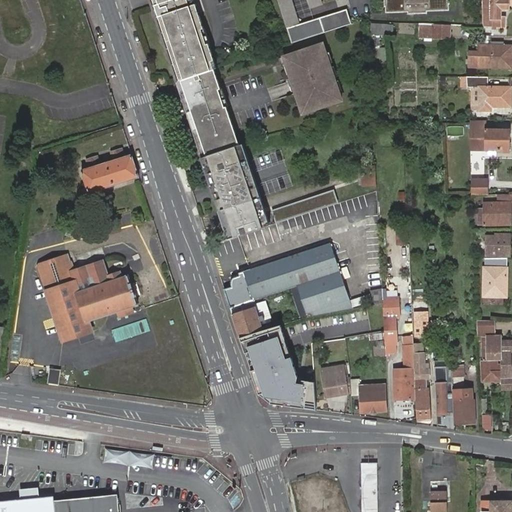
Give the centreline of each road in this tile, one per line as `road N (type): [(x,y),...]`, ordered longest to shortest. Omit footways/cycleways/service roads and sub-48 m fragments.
road 1 (primary): [(106,0),(198,277)]
road 2 (tertiary): [(0,406),(239,441)]
road 3 (tertiary): [(233,419),(0,387)]
road 4 (tertiary): [(425,436),(255,419)]
road 5 (tertiary): [(261,440),(425,436)]
road 6 (primary): [(255,419),(213,294),(198,277)]
road 7 (primary): [(198,277),(196,300),(233,419)]
